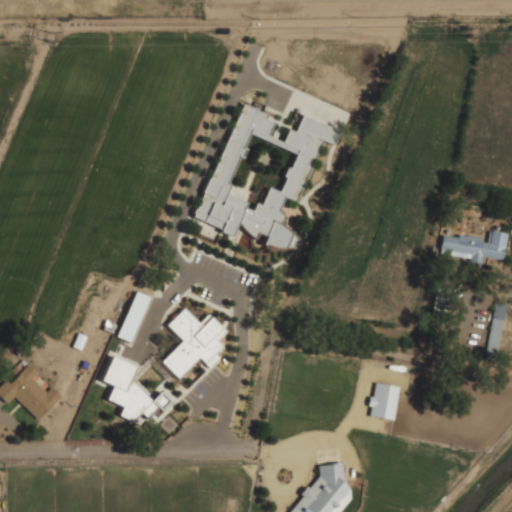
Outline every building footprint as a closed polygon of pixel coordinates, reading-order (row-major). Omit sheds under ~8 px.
[(196,221),(231,233),(238,225),(254,238),(258,234),(271,244),(289,250),(294,235),(281,225),(284,214),(279,210),(283,196),(297,201),(318,139),(332,144),(337,127),(300,115),(295,130),(287,127),(281,146),(293,150),(280,190),(267,186),(266,191),(252,209),(237,197),(227,194),(247,133),(266,139),(274,116),(235,103),(196,221)] [(506,232),(488,229),(487,239),(441,233),(438,253),(480,259),(481,256),(502,259),(506,232)] [(115,336),(129,342),(149,296),(135,290),(115,336)] [(504,305),(494,303),(486,348),(495,350),(504,305)] [(181,340),(160,360),(156,356),(145,366),(141,362),(123,378),(147,404),(168,384),(198,416),(224,391),(217,384),(199,400),(175,374),(196,355),(203,362),(222,345),(214,337),(222,329),(210,316),(200,325),(183,307),(165,323),(181,340)] [(100,380),(111,384),(105,399),(121,406),(117,414),(141,423),(148,417),(152,407),(159,410),(169,400),(159,391),(150,400),(129,379),(135,366),(110,355),(100,380)] [(14,396),(36,419),(60,396),(26,362),(0,387),(0,397),(6,404),(14,396)] [(511,367),(503,367),(503,377),(511,377),(511,367)] [(398,386),(373,382),(367,415),(392,419),(398,386)] [(287,511),(337,511),(349,497),(349,488),(342,483),(341,463),(317,464),(317,475),(309,486),(300,487),(300,496),(287,511)]
